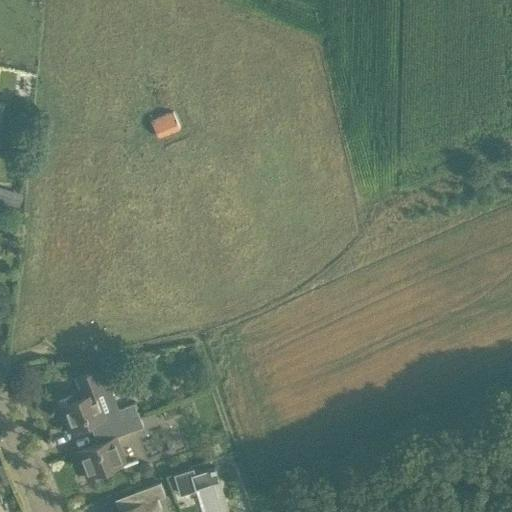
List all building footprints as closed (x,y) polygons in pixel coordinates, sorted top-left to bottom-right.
[(181,127),(173,109),(151,118),(160,137),(181,127)] [(123,421),(136,415),(131,404),(114,410),(106,388),(102,389),(94,370),(73,378),(81,397),(70,401),(69,396),(55,401),(66,429),(93,419),(97,430),(123,421)] [(136,415),(123,421),(97,430),(102,442),(75,452),(85,480),(99,475),(98,471),(122,462),(112,437),(140,427),(136,415)] [(192,466),(173,472),(179,493),(199,486),(199,485),(218,480),(213,465),(194,471),(192,466)] [(162,495),(157,482),(131,492),(135,505),(116,511),(148,511),(157,509),(153,499),(162,495)]
